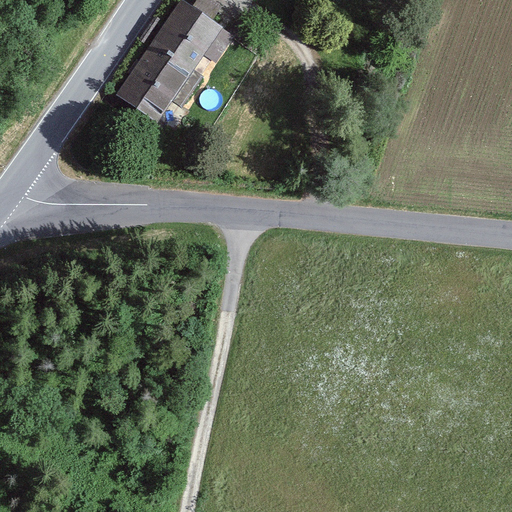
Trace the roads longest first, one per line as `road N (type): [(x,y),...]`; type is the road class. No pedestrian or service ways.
road 1 (unclassified): [(511,236),(7,189)]
road 2 (track): [(183,511),(247,212)]
road 3 (tertiary): [(7,189),(139,0)]
